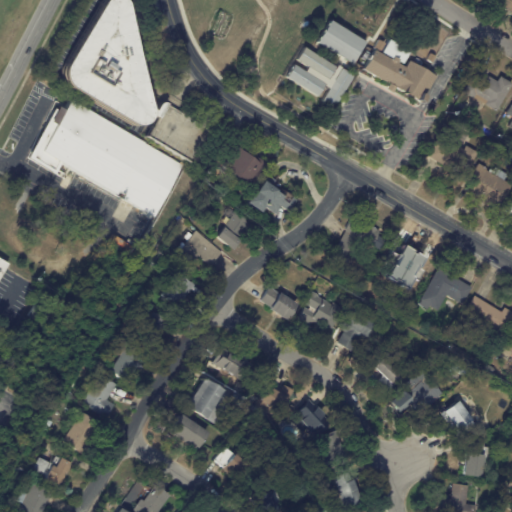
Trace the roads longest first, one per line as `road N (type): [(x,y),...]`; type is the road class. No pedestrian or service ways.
road 1 (tertiary): [(165,0),(190,58),(223,94),(511,264)]
road 2 (residential): [(347,167),(312,220),(220,292),(75,511)]
road 3 (residential): [(209,306),(342,391),(363,423),(396,511)]
road 4 (residential): [(124,439),(221,511)]
